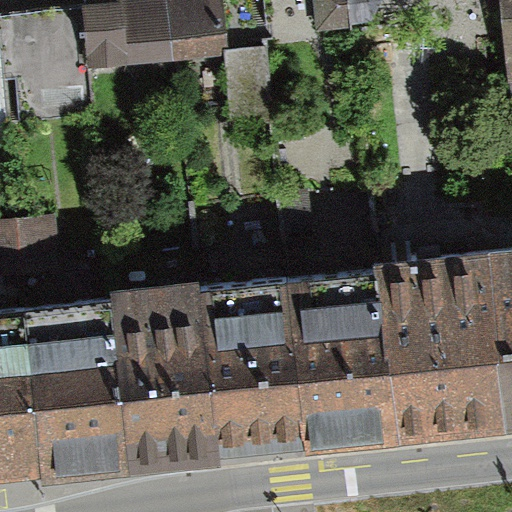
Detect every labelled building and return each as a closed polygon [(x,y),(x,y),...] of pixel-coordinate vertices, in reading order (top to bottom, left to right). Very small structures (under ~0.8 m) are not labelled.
[(84,6),(90,67),(226,53),(220,0),(121,0),(122,2),(84,6)] [(318,0),(320,31),(376,28),(374,0),(318,0)] [(511,0),(497,0),(507,82),(511,81),(511,0)] [(90,67),(84,6),(57,9),(0,15),(0,146),(8,146),(5,123),(95,112),(90,67)] [(268,46),(227,49),(231,118),(272,114),(268,46)] [(47,203),(0,206),(0,260),(52,256),(47,203)] [(461,415),(511,409),(511,246),(442,254),(461,415)] [(351,428),(461,415),(442,254),(332,267),(351,428)] [(240,440),(351,428),(332,267),(222,279),(240,440)] [(130,453),(240,440),(222,279),(112,292),(130,453)] [(20,466),(130,453),(112,292),(1,304),(20,466)] [(0,467),(20,466),(1,304),(0,304),(0,467)]
